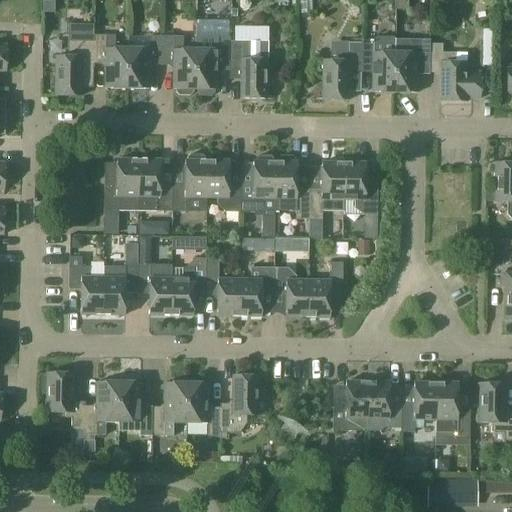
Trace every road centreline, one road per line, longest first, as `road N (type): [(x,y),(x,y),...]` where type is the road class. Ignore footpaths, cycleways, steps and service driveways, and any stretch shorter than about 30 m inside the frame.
road 1 (residential): [(31,123),(414,129)]
road 2 (residential): [(363,351),(28,345)]
road 3 (residential): [(28,345),(31,123)]
road 4 (residential): [(152,511),(0,507)]
road 5 (residential): [(412,263),(414,129)]
